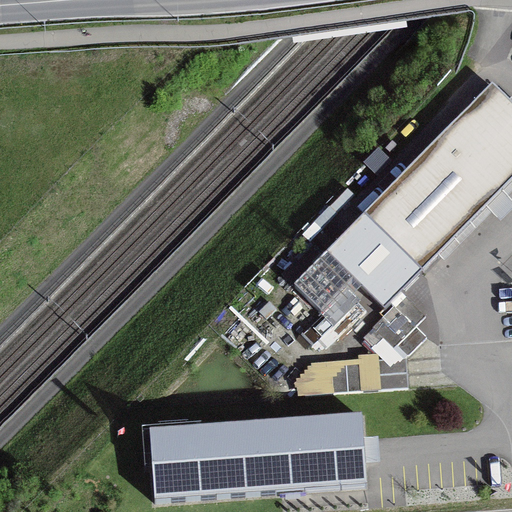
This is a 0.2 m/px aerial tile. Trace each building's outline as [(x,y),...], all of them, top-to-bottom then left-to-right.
[(511,106),(492,87),(326,256),(353,281),(385,313),(511,183),(511,106)] [(321,314),(353,281),(326,256),(294,288),(321,314)] [(404,297),(372,329),(394,350),(426,318),(404,297)] [(333,327),(323,317),(302,337),(312,348),(333,327)] [(416,328),(395,349),(406,360),(427,338),(416,328)] [(406,360),(376,362),(378,391),(408,389),(406,360)] [(363,393),(361,363),(331,365),(333,395),(363,393)] [(327,376),(317,365),(295,385),(305,396),(327,376)] [(150,434),(155,504),(367,488),(362,418),(150,434)]
